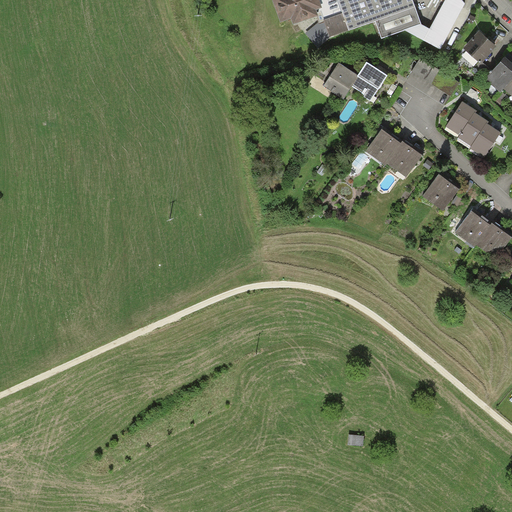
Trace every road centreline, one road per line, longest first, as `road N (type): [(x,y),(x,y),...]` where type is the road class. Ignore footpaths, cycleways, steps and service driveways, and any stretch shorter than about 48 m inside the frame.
road 1 (track): [(511,430),(355,303),(314,286),(270,282),(211,299),(0,394)]
road 2 (residential): [(511,207),(414,116),(416,102)]
